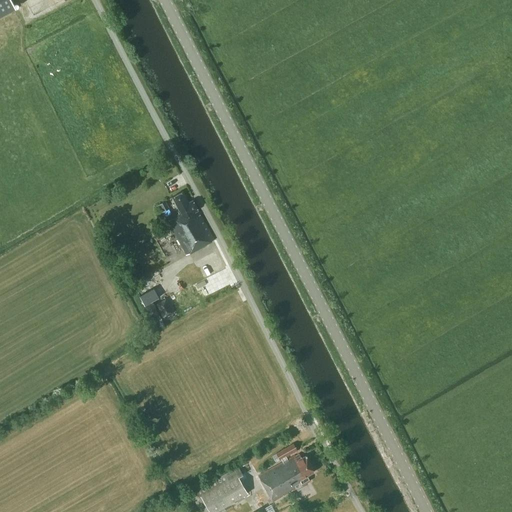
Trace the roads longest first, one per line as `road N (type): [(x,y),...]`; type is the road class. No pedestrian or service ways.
road 1 (unclassified): [(361,511),(98,0)]
road 2 (secondary): [(425,511),(165,0)]
